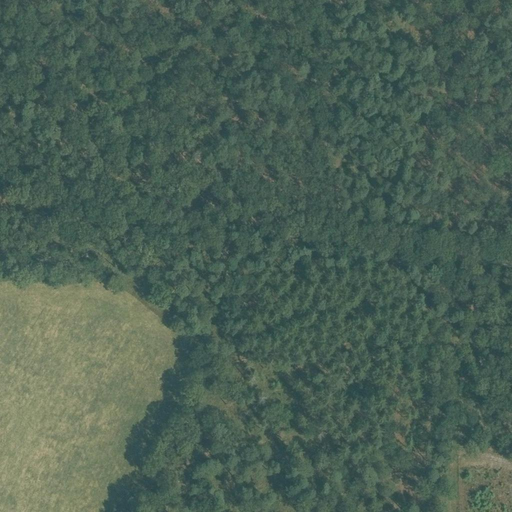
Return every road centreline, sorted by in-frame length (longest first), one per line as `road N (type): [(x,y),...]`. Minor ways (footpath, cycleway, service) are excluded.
road 1 (track): [(0,213),(511,262)]
road 2 (track): [(456,256),(448,0)]
